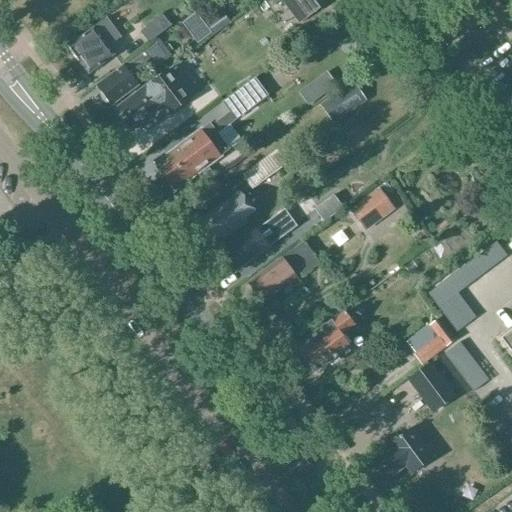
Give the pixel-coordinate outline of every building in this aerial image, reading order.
[(314,0),(281,0),(299,24),(321,8),(314,0)] [(112,43),(135,26),(127,14),(98,35),(93,28),(67,48),(88,75),(113,57),(101,41),(107,38),(112,43)] [(192,14),(175,27),(185,40),(202,27),(192,14)] [(228,23),(222,14),(207,24),(213,34),(228,23)] [(149,47),(159,40),(171,31),(161,19),(140,35),(149,47)] [(140,54),(96,87),(111,106),(141,84),(134,75),(149,64),(153,69),(171,57),(159,40),(149,47),(140,54)] [(184,92),(168,71),(145,88),(114,111),(128,130),(159,106),(157,103),(160,100),(170,113),(179,107),(189,99),(184,92)] [(327,73),(315,81),(325,94),(336,86),(327,73)] [(254,79),(222,103),(235,120),(267,96),(254,79)] [(333,124),(365,101),(353,86),(322,109),(333,124)] [(170,160),(158,169),(174,191),(200,172),(205,178),(212,173),(207,167),(229,151),(216,133),(221,129),(216,122),(210,126),(209,125),(201,132),(200,131),(167,156),(170,160)] [(276,151),(243,175),(252,187),(285,163),(276,151)] [(197,222),(215,246),(245,224),(242,219),(254,211),(239,191),(197,222)] [(377,191),(351,211),(366,230),(392,211),(377,191)] [(333,197),(315,211),(323,223),(342,209),(333,197)] [(265,223),(221,254),(235,273),(265,250),(297,228),(284,210),(265,223)] [(496,243),(427,295),(456,334),(475,319),(457,295),(506,257),(496,243)] [(317,264),(308,253),(301,244),(248,284),(252,289),(250,294),(256,301),(262,300),(263,302),(296,277),(293,274),(296,271),(300,277),(317,264)] [(316,370),(348,346),(337,330),(350,320),(343,312),(323,326),(327,330),(324,332),(323,331),(309,341),(311,344),(302,350),(316,370)] [(434,346),(416,359),(423,368),(456,343),(441,323),(431,330),(434,334),(434,346)] [(511,329),(500,338),(511,353),(511,329)] [(429,366),(408,381),(432,413),(453,397),(429,366)] [(410,474),(432,457),(410,428),(388,445),(392,450),(376,462),(389,479),(405,466),(410,474)]
